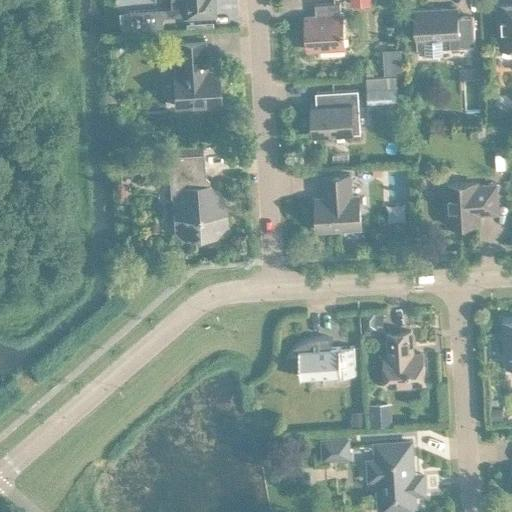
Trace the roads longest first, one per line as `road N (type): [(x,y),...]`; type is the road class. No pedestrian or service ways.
road 1 (residential): [(0,498),(224,307),(284,297)]
road 2 (residential): [(284,297),(271,0)]
road 3 (residential): [(482,511),(474,288)]
road 4 (residential): [(284,297),(474,288)]
